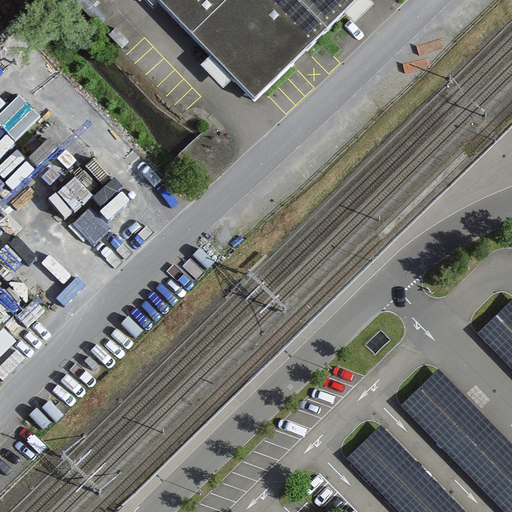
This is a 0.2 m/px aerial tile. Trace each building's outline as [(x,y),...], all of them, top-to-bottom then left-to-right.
[(228,0),(161,0),(194,34),(228,0)] [(257,98),(327,30),(297,0),(228,0),(194,34),(257,98)] [(297,0),(327,30),(357,0),(297,0)] [(23,91),(0,112),(0,116),(20,139),(46,115),(23,91)] [(0,158),(18,140),(0,122),(0,158)] [(511,302),(498,316),(496,318),(478,335),(511,369),(511,302)] [(511,511),(511,445),(439,371),(421,388),(420,389),(401,407),(503,511),(511,511)] [(464,511),(381,427),(365,443),(362,445),(347,461),(397,511),(464,511)]
